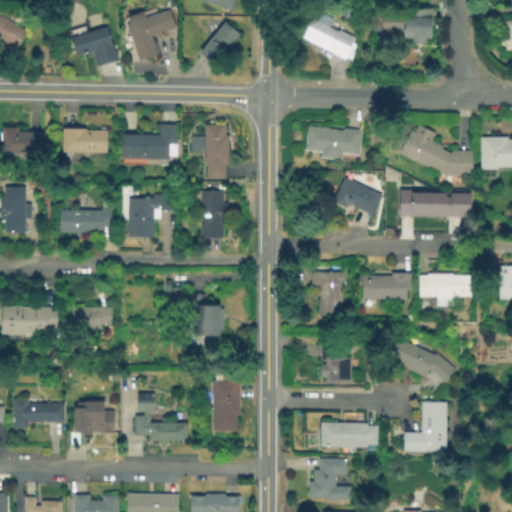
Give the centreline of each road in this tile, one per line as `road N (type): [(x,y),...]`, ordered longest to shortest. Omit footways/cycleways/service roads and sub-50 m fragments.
road 1 (tertiary): [(264,94),(264,511)]
road 2 (residential): [(265,251),(241,259),(0,265)]
road 3 (tertiary): [(264,94),(0,88)]
road 4 (residential): [(264,466),(0,463)]
road 5 (residential): [(477,245),(295,243),(265,251)]
road 6 (residential): [(464,98),(264,94)]
road 7 (residential): [(391,399),(266,398)]
